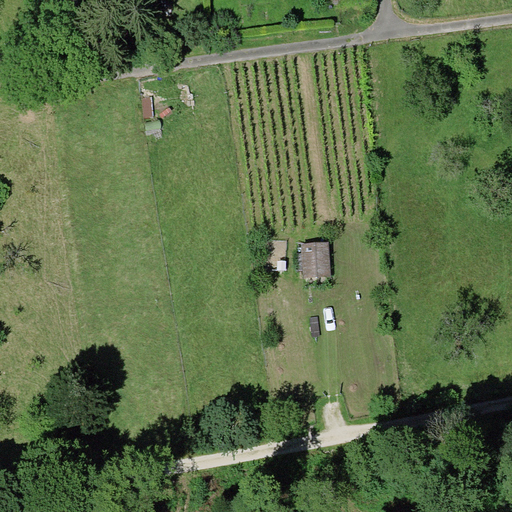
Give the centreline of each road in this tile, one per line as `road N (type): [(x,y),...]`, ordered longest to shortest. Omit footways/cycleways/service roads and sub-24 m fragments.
road 1 (track): [(511,404),(0,505)]
road 2 (track): [(511,15),(117,73)]
